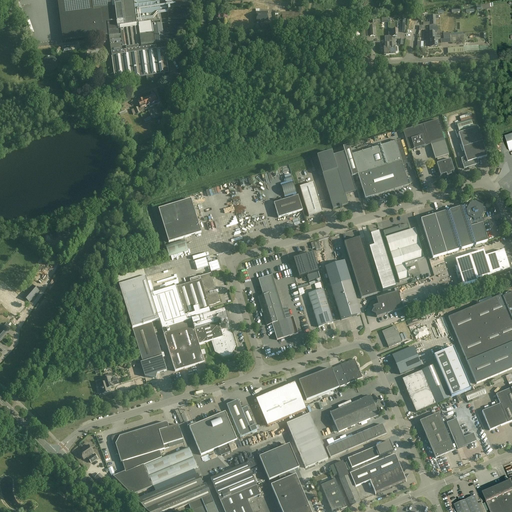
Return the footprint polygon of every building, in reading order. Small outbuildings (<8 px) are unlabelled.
[(57,0),(63,42),(109,36),(115,80),(129,79),(130,81),(135,80),(134,78),(146,76),(147,81),(157,80),(156,78),(161,78),(161,77),(165,77),(165,74),(168,73),(162,24),(152,25),(152,23),(161,21),(158,0),(57,0)] [(165,0),(168,21),(168,22),(168,30),(169,35),(168,35),(169,35),(184,35),(192,0),(165,0)] [(256,10),(256,22),(268,22),(268,12),(260,12),(260,9),(256,10)] [(300,20),(300,19),(308,18),(308,13),(300,13),(300,12),(275,13),(275,25),(290,24),(290,20),(300,20)] [(375,37),(374,26),(370,27),(366,27),(366,30),(364,30),(364,32),(364,37),(363,37),(363,41),(367,41),(367,37),(370,37),(375,37)] [(436,30),(434,30),(435,32),(429,32),(430,40),(431,47),(438,46),(437,37),(435,37),(435,33),(436,33),(436,30)] [(444,42),(462,41),(462,35),(464,35),(464,33),(444,34),(444,42)] [(384,55),(390,54),(389,44),(381,44),(381,48),(382,48),(384,50),(384,55)] [(148,108),(146,106),(149,105),(150,107),(153,106),(151,104),(154,102),(155,105),(160,103),(158,100),(157,101),(154,94),(138,101),(141,108),(144,107),(145,109),(148,108)] [(160,116),(158,113),(156,108),(151,110),(153,113),(155,112),(157,117),(160,116)] [(471,119),(456,124),(459,132),(473,127),(471,119)] [(449,160),(448,155),(449,155),(438,120),(403,131),(409,152),(430,145),(435,159),(437,159),(438,164),(436,164),(438,169),(437,170),(438,170),(440,176),(446,175),(446,177),(451,176),(450,173),(454,172),(452,166),(453,165),(452,164),(450,160),(449,160)] [(461,159),(464,169),(479,164),(477,160),(487,157),(482,142),(463,148),(466,157),(461,159)] [(387,166),(358,175),(362,190),(361,191),(361,194),(363,193),(365,199),(409,186),(401,161),(392,164),(391,162),(386,163),(387,166)] [(290,165),(277,168),(280,177),(282,186),(294,183),(290,165)] [(348,205),(345,195),(337,170),(322,175),(330,199),(333,210),(339,208),(340,208),(342,208),(341,207),(348,205)] [(309,217),(322,212),(313,183),(300,187),(309,217)] [(278,218),(302,211),(298,196),(274,204),(278,218)] [(169,243),(201,233),(191,199),(158,209),(169,243)] [(475,203),(469,205),(468,208),(464,207),(435,216),(447,254),(487,242),(482,225),(484,224),(483,221),(481,222),(480,220),(483,213),(482,207),(475,203)] [(225,204),(214,206),(217,218),(221,218),(220,214),(227,212),(225,204)] [(399,227),(383,231),(386,239),(385,239),(390,253),(399,250),(404,265),(423,259),(414,230),(408,232),(408,229),(409,229),(407,224),(401,226),(401,227),(399,227)] [(374,247),(369,249),(382,292),(396,288),(379,233),(370,236),(374,247)] [(361,299),(377,294),(360,238),(344,243),(361,299)] [(191,262),(185,240),(166,246),(172,267),(191,262)] [(511,273),(511,263),(511,262),(511,260),(511,257),(510,257),(506,258),(504,251),(485,257),(483,251),(469,255),(477,280),(505,271),(505,274),(509,273),(509,275),(511,273)] [(320,278),(313,253),(293,259),(299,278),(313,274),(315,280),(320,278)] [(197,270),(208,267),(209,267),(206,258),(195,262),(197,270)] [(209,270),(210,269),(211,272),(221,269),(218,261),(208,264),(209,267),(208,267),(209,270)] [(325,267),(331,287),(350,281),(344,261),(325,267)] [(405,265),(395,268),(399,283),(409,280),(405,265)] [(414,269),(408,271),(411,278),(416,276),(414,269)] [(293,317),(286,319),(284,315),(289,314),(286,305),(282,306),(272,275),(258,280),(263,296),(258,297),(262,310),(262,313),(263,313),(267,326),(272,324),(277,340),(298,334),(293,317)] [(216,304),(217,304),(217,303),(220,303),(219,301),(220,301),(219,301),(219,298),(218,298),(218,296),(218,295),(217,293),(219,292),(217,293),(216,289),(215,289),(211,276),(205,278),(206,279),(176,288),(185,317),(210,310),(209,306),(216,304)] [(132,329),(152,323),(159,321),(146,278),(119,286),(132,329)] [(331,287),(341,321),(361,314),(350,281),(331,287)] [(34,287),(24,298),(30,303),(39,292),(34,287)] [(333,323),(323,289),(308,294),(319,328),(333,323)] [(511,293),(502,298),(501,295),(448,318),(476,384),(511,369),(511,293)] [(394,300),(373,307),(377,318),(397,310),(394,300)] [(218,323),(227,320),(224,310),(162,330),(175,371),(204,363),(199,345),(211,341),(215,352),(223,357),(231,354),(235,346),(232,334),(224,330),(221,331),(218,323)] [(146,372),(145,376),(153,378),(154,375),(166,371),(152,323),(132,329),(146,372)] [(382,332),(389,348),(402,342),(396,326),(382,332)] [(0,342),(9,333),(3,327),(0,330),(0,342)] [(402,379),(416,413),(470,390),(453,348),(434,356),(437,365),(402,379)] [(393,356),(400,374),(412,370),(404,351),(393,356)] [(340,387),(349,383),(362,377),(355,359),(332,369),(340,387)] [(299,381),(306,401),(339,388),(331,368),(299,381)] [(104,393),(103,393),(103,394),(110,391),(109,388),(114,387),(113,386),(118,384),(117,379),(112,380),(111,377),(102,380),(103,383),(98,385),(100,391),(100,389),(102,389),(104,393)] [(256,399),(267,426),(306,410),(295,383),(256,399)] [(467,401),(486,394),(483,386),(465,394),(467,401)] [(511,388),(496,395),(500,404),(482,412),(490,430),(511,421),(511,388)] [(327,396),(318,400),(319,403),(317,404),(318,407),(329,402),(327,396)] [(370,396),(330,413),(338,433),(378,415),(370,396)] [(238,400),(226,405),(240,437),(257,430),(247,407),(242,409),(238,400)] [(225,412),(189,427),(201,455),(237,440),(225,412)] [(420,421),(435,459),(454,451),(443,424),(445,423),(443,420),(442,421),(438,413),(420,421)] [(309,415),(287,425),(305,469),(328,459),(309,415)] [(473,433),(464,437),(456,419),(446,423),(457,449),(476,441),(473,433)] [(121,463),(169,448),(168,444),(183,440),(178,425),(169,428),(167,424),(165,422),(119,436),(119,435),(118,435),(113,436),(112,440),(116,455),(118,455),(121,463)] [(330,458),(386,434),(382,424),(326,448),(330,458)] [(352,468),(379,457),(378,453),(392,447),(388,438),(374,444),(375,447),(348,459),(352,468)] [(89,456),(93,453),(88,445),(78,452),(84,459),(87,457),(91,463),(98,458),(95,454),(90,457),(89,456)] [(221,456),(230,452),(227,445),(218,449),(221,456)] [(271,486),(281,511),(310,511),(296,475),(291,477),(289,472),(299,468),(289,445),(259,457),(269,481),(282,475),(284,480),(271,486)] [(153,486),(197,468),(188,448),(145,466),(153,486)] [(376,495),(406,482),(407,484),(395,455),(349,474),(355,487),(370,481),(376,497),(376,495)] [(340,479),(349,475),(343,461),(334,465),(340,479)] [(259,511),(254,498),(260,495),(247,463),(211,478),(224,511),(259,511)] [(101,484),(105,480),(99,474),(95,478),(101,484)] [(340,480),(351,506),(360,502),(349,476),(340,480)] [(321,486),(332,511),(337,511),(347,508),(335,480),(321,486)] [(217,511),(206,484),(155,505),(157,511),(170,511),(188,505),(191,511),(217,511)] [(511,511),(511,485),(504,490),(502,485),(491,490),(493,494),(484,498),(490,511),(511,511)] [(281,511),(273,494),(259,500),(264,511),(281,511)] [(481,511),(475,496),(454,505),(456,511),(481,511)]
